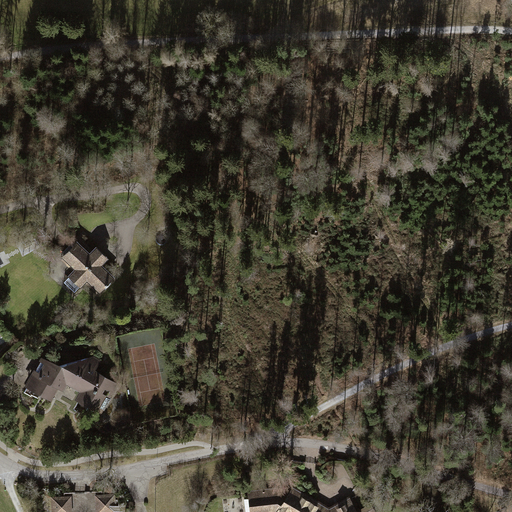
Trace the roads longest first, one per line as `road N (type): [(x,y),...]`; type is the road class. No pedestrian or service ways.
road 1 (residential): [(0,457),(56,477),(274,444),(341,448),(511,496)]
road 2 (track): [(0,57),(140,43),(511,33)]
road 3 (track): [(274,444),(285,429),(379,378),(511,325)]
